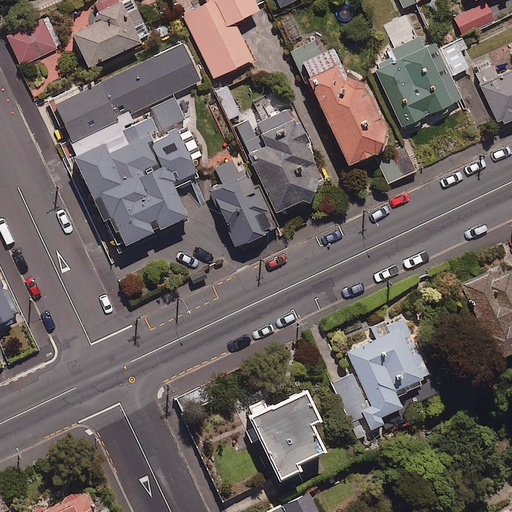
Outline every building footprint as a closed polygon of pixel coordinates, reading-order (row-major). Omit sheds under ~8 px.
[(127,0),(69,26),(86,66),(150,37),(133,0),(127,0)] [(257,10),(252,0),(204,0),(205,2),(181,14),(212,78),(251,59),(233,22),(257,10)] [(494,21),(487,2),(453,16),(461,34),(494,21)] [(57,48),(44,19),(7,36),(20,65),(57,48)] [(432,41),(424,45),(419,36),(388,52),(393,61),(375,70),(403,127),(460,100),(432,41)] [(467,49),(461,38),(438,49),(451,76),(468,68),(460,52),(467,49)] [(140,122),(135,110),(199,80),(181,43),(49,106),(104,221),(109,219),(122,246),(153,232),(152,230),(155,228),(156,230),(185,216),(171,187),(196,175),(189,161),(201,155),(189,129),(177,135),(165,111),(140,122)] [(346,165),(376,152),(383,128),(363,83),(343,76),(331,49),(300,63),(346,165)] [(511,69),(480,85),(497,122),(501,120),(503,125),(511,120),(511,69)] [(318,176),(289,106),(237,128),(273,212),(302,200),(309,200),(318,176)] [(415,170),(403,147),(378,159),(390,183),(415,170)] [(209,192),(237,246),(273,228),(237,157),(214,168),(222,185),(209,192)] [(511,270),(487,281),(484,276),(461,286),(493,359),(511,351),(511,270)] [(0,333),(2,333),(0,329),(0,325),(19,316),(0,276),(0,333)] [(431,381),(404,317),(373,331),(376,337),(346,350),(371,410),(356,416),(363,432),(382,424),(379,417),(401,408),(396,395),(431,381)] [(211,400),(202,384),(177,398),(185,413),(211,400)] [(250,417),(254,427),(247,430),(252,441),(259,437),(278,479),(298,470),(296,464),(322,452),(310,424),(318,420),(305,392),(250,417)] [(0,511),(8,509),(0,489),(0,511)] [(94,511),(87,493),(41,511),(94,511)] [(315,511),(306,494),(270,511),(315,511)]
